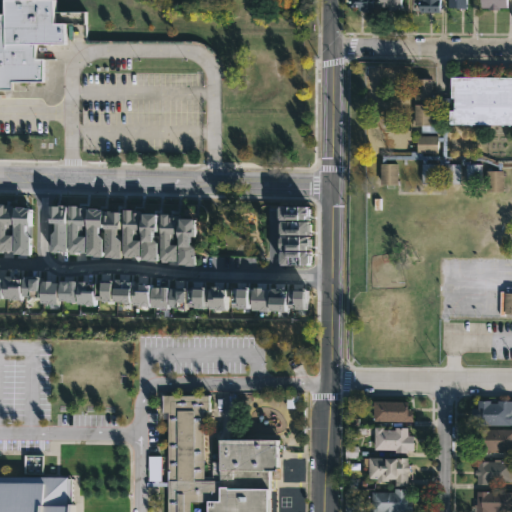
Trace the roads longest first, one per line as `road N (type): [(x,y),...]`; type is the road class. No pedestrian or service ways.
road 1 (residential): [(325,511),(332,0)]
road 2 (residential): [(329,186),(0,179)]
road 3 (residential): [(329,276),(52,265)]
road 4 (residential): [(511,382),(329,385)]
road 5 (residential): [(332,44),(511,46)]
road 6 (residential): [(445,511),(447,383)]
